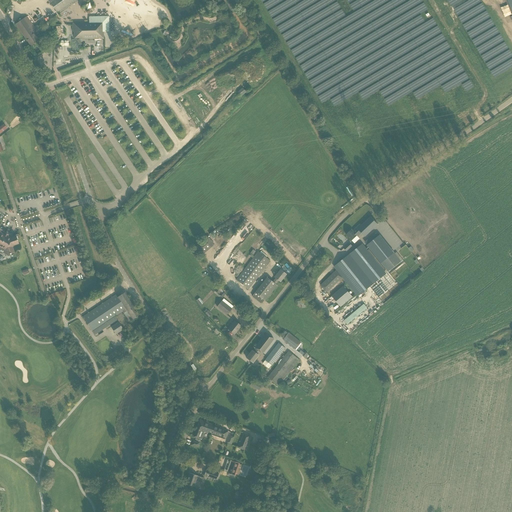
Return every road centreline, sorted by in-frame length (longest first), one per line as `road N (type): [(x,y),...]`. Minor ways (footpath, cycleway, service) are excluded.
road 1 (unclassified): [(205,390),(119,269),(59,117),(0,16)]
road 2 (unclassified): [(205,390),(346,215),(511,100)]
road 3 (unclassified): [(156,511),(205,390)]
